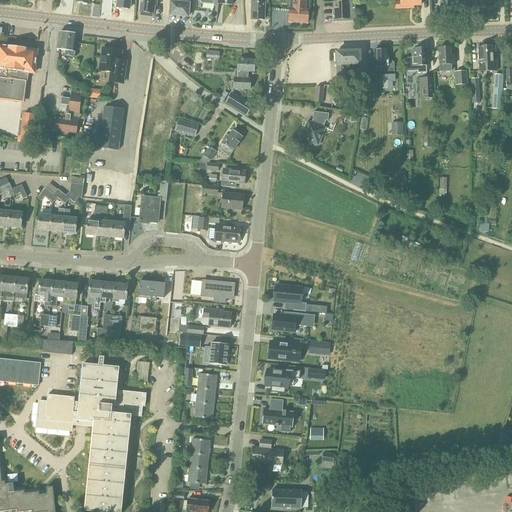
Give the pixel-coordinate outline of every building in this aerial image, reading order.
[(117,0),(117,3),(116,7),(118,7),(118,9),(121,9),(123,8),(129,9),(129,4),(129,0),(117,0)] [(141,0),(140,7),(140,12),(153,13),(153,9),(154,5),(156,5),(156,4),(156,0),(141,0)] [(169,15),(183,17),(187,17),(188,14),(188,12),(188,4),(187,0),(171,0),(171,2),(170,2),(170,3),(170,8),(169,13),(169,15)] [(252,0),(252,3),(251,3),(251,8),(251,13),(251,20),(252,20),(253,21),(256,21),(257,20),(263,20),(263,15),(264,3),(263,3),(263,2),(263,0),(252,0)] [(290,0),(289,10),(288,21),(288,22),(303,24),(306,24),(307,19),(307,15),(308,10),(305,10),(306,1),(306,0),(290,0)] [(352,0),(336,0),(337,2),(333,3),(333,6),(334,11),(334,12),(334,24),(353,23),(352,0)] [(399,0),(400,2),(395,2),(395,9),(409,9),(409,6),(420,6),(419,0),(399,0)] [(450,11),(450,7),(453,6),(453,5),(460,5),(459,0),(440,0),(441,12),(450,11)] [(58,33),(56,50),(65,51),(64,56),(74,58),(77,35),(58,33)] [(0,99),(9,101),(17,48),(0,46),(0,69),(3,70),(2,79),(0,78),(0,99)] [(492,46),(484,47),(485,63),(486,71),(493,71),(493,63),(492,46)] [(485,63),(484,47),(477,47),(478,63),(478,72),(486,71),(485,63)] [(21,81),(22,72),(34,74),(37,51),(17,48),(9,101),(21,102),(23,100),(26,84),(23,81),(21,81)] [(451,48),(438,49),(440,72),(451,71),(451,64),(455,64),(454,56),(451,56),(451,48)] [(103,49),(100,71),(111,73),(110,82),(122,84),(125,62),(119,62),(120,52),(112,51),(112,50),(107,49),(106,50),(103,49)] [(414,51),(411,51),(411,58),(406,59),(407,72),(418,71),(418,73),(426,73),(426,66),(427,66),(427,49),(414,50),(414,51)] [(388,62),(388,61),(388,50),(373,51),(374,71),(384,71),(384,74),(392,74),(394,72),(394,64),(392,62),(388,62)] [(359,52),(335,53),(336,66),(337,86),(354,85),(354,84),(360,84),(359,65),(360,65),(359,52)] [(238,60),(238,70),(236,70),(235,78),(234,88),(250,89),(250,79),(247,79),(248,72),(254,72),(254,60),(238,60)] [(456,85),(457,85),(457,94),(467,93),(466,72),(455,72),(456,85)] [(500,110),(503,76),(496,75),(496,84),(494,84),(492,110),(500,110)] [(431,98),(431,78),(419,78),(419,99),(431,98)] [(469,79),(470,99),(478,98),(477,78),(469,79)] [(367,85),(359,86),(359,97),(367,97),(367,85)] [(377,85),(368,85),(369,100),(377,99),(377,85)] [(100,90),(90,88),(88,98),(99,99),(100,90)] [(316,88),(314,103),(322,104),(323,88),(316,88)] [(68,106),(67,113),(78,114),(81,94),(70,92),(69,99),(61,98),(61,106),(68,106)] [(239,98),(233,106),(246,115),(252,106),(239,98)] [(118,151),(123,110),(103,108),(98,149),(118,151)] [(307,121),(300,139),(318,146),(325,128),(323,128),(325,121),(327,121),(328,114),(313,112),(312,119),(314,119),(313,123),(307,121)] [(351,112),(349,121),(358,123),(360,114),(351,112)] [(46,113),(44,133),(76,137),(78,118),(69,118),(69,114),(65,114),(65,116),(46,113)] [(35,115),(23,114),(21,136),(18,136),(17,142),(31,144),(35,115)] [(177,131),(181,132),(194,136),(195,134),(196,131),(197,127),(194,125),(186,123),(180,121),(179,124),(177,131)] [(390,123),(390,135),(402,135),(402,122),(390,123)] [(221,144),(218,149),(225,154),(229,157),(232,152),(241,138),(236,134),(232,131),(228,137),(226,136),(224,139),(222,143),(221,143),(221,144)] [(434,131),(424,131),(424,148),(435,148),(434,131)] [(215,152),(208,148),(203,156),(210,160),(215,152)] [(235,189),(236,183),(244,184),(245,172),(223,170),(221,188),(235,189)] [(0,189),(0,190),(2,194),(8,191),(10,198),(14,196),(12,191),(12,190),(9,184),(0,188),(0,189)] [(70,192),(69,192),(78,199),(81,199),(83,186),(71,184),(70,192)] [(12,191),(14,196),(20,193),(23,199),(27,197),(21,186),(12,190),(12,191)] [(217,188),(202,186),(202,193),(216,195),(217,188)] [(44,196),(49,200),(53,195),(45,189),(37,198),(40,201),(44,196)] [(57,198),(62,202),(66,197),(57,190),(53,195),(49,200),(53,203),(57,198)] [(66,197),(62,202),(65,205),(69,200),(74,204),(78,199),(69,192),(66,197)] [(243,195),(223,193),(221,208),(241,210),(243,195)] [(139,221),(157,223),(160,199),(141,197),(139,221)] [(0,211),(0,226),(8,227),(9,213),(9,207),(4,206),(4,212),(0,211)] [(124,206),(122,221),(129,221),(131,206),(124,206)] [(49,232),(62,233),(64,212),(58,211),(57,218),(51,217),(49,232)] [(64,212),(62,233),(74,234),(76,219),(70,219),(70,212),(64,212)] [(9,213),(8,227),(20,229),(22,214),(9,213)] [(37,231),(49,232),(51,217),(39,216),(37,231)] [(199,218),(198,230),(207,231),(208,219),(199,218)] [(85,235),(97,237),(99,222),(87,221),(85,235)] [(111,223),(99,222),(97,237),(110,238),(111,223)] [(124,224),(111,223),(110,238),(122,239),(124,224)] [(215,225),(214,241),(238,243),(238,237),(239,237),(240,235),(239,235),(239,228),(215,225)] [(13,298),(15,278),(3,277),(0,301),(13,302),(13,298)] [(28,280),(15,278),(13,298),(26,299),(28,280)] [(44,307),(50,308),(52,282),(40,281),(38,296),(45,297),(44,307)] [(63,298),(64,283),(52,282),(50,308),(55,308),(56,298),(63,298)] [(87,304),(94,305),(94,310),(99,311),(100,303),(102,283),(89,282),(87,304)] [(150,300),(152,283),(140,282),(138,299),(150,300)] [(234,285),(202,282),(201,296),(232,299),(234,285)] [(77,285),(64,283),(63,298),(62,305),(75,306),(75,300),(77,285)] [(106,299),(113,299),(114,285),(102,283),(100,303),(106,304),(106,299)] [(155,298),(163,299),(164,284),(152,283),(150,300),(150,302),(155,303),(155,298)] [(114,285),(113,299),(112,303),(118,304),(118,300),(125,301),(127,286),(114,285)] [(274,302),(285,303),(293,304),(293,311),(305,312),(306,304),(299,303),(301,289),(276,286),(274,302)] [(221,311),(210,310),(204,310),(203,318),(204,318),(209,319),(208,326),(229,328),(231,314),(220,313),(221,311)] [(307,327),(308,315),(288,313),(287,316),(283,316),(273,315),(271,331),(294,333),(295,326),(307,327)] [(48,327),(49,316),(41,315),(40,326),(48,327)] [(49,316),(48,327),(55,328),(57,317),(49,316)] [(78,333),(80,317),(72,316),(70,332),(78,333)] [(97,337),(109,338),(111,316),(104,316),(103,321),(103,330),(97,329),(97,337)] [(111,316),(109,338),(117,339),(119,317),(111,316)] [(80,317),(78,333),(77,342),(85,343),(88,317),(80,317)] [(139,331),(147,332),(149,318),(141,317),(139,331)] [(156,319),(149,318),(147,332),(155,333),(156,319)] [(178,333),(178,326),(179,320),(173,319),(170,319),(169,333),(178,334),(178,333)] [(180,336),(179,346),(199,347),(200,338),(180,336)] [(73,343),(64,342),(62,355),(72,356),(73,343)] [(310,342),(309,354),(326,355),(327,344),(310,342)] [(228,345),(211,343),(209,364),(226,366),(228,345)] [(294,361),(296,346),(270,343),(268,359),(294,361)] [(77,419),(97,421),(87,511),(85,511),(92,511),(118,511),(128,416),(141,417),(142,407),(145,407),(146,394),(117,391),(116,399),(113,399),(116,369),(119,369),(103,367),(104,358),(100,358),(99,367),(83,365),(83,366),(86,366),(82,403),(74,402),(74,398),(48,395),(47,404),(40,403),(38,427),(70,430),(70,424),(76,425),(77,419)] [(23,385),(24,382),(25,365),(3,363),(1,380),(1,382),(8,383),(9,380),(16,381),(16,384),(23,385)] [(25,365),(24,382),(31,383),(31,385),(38,386),(40,366),(25,365)] [(267,370),(265,386),(287,389),(288,378),(299,379),(300,371),(272,368),(272,371),(267,370)] [(184,369),(184,377),(192,378),(193,370),(184,369)] [(323,380),(324,372),(308,370),(308,378),(323,380)] [(199,374),(197,389),(215,391),(216,376),(199,374)] [(197,389),(196,403),(213,405),(215,391),(197,389)] [(282,402),(283,403),(283,401),(270,400),(270,402),(270,407),(281,408),(282,402)] [(213,405),(196,403),(194,418),(212,419),(213,405)] [(281,412),(281,408),(270,407),(270,411),(264,411),(264,409),(263,409),(261,425),(262,426),(262,424),(275,426),(275,427),(277,427),(277,426),(280,426),(280,432),(289,433),(289,432),(289,427),(290,427),(291,427),(291,428),(292,429),(294,412),(293,412),(293,413),(285,413),(285,411),(282,411),(282,412),(281,412)] [(322,439),(323,429),(311,429),(311,439),(322,439)] [(502,430),(500,437),(510,439),(511,432),(502,430)] [(191,453),(208,455),(210,440),(192,439),(191,453)] [(252,462),(282,465),(283,452),(270,450),(271,442),(260,441),(260,449),(254,448),(252,462)] [(191,453),(189,468),(207,470),(208,455),(191,453)] [(334,456),(322,454),(321,461),(333,463),(334,456)] [(338,456),(337,466),(343,467),(345,457),(338,456)] [(4,482),(2,483),(1,480),(0,478),(0,474),(1,475),(0,468),(0,511),(7,511),(17,511),(28,511),(32,511),(31,511),(55,511),(53,494),(39,495),(39,493),(24,494),(24,491),(5,493),(3,491),(2,489),(5,489),(4,482)] [(207,470),(189,468),(188,483),(205,485),(207,470)] [(16,475),(6,476),(7,484),(17,483),(16,475)] [(271,508),(301,509),(301,491),(271,490),(271,508)] [(188,511),(207,511),(209,502),(189,500),(187,500),(186,511),(188,511)]
